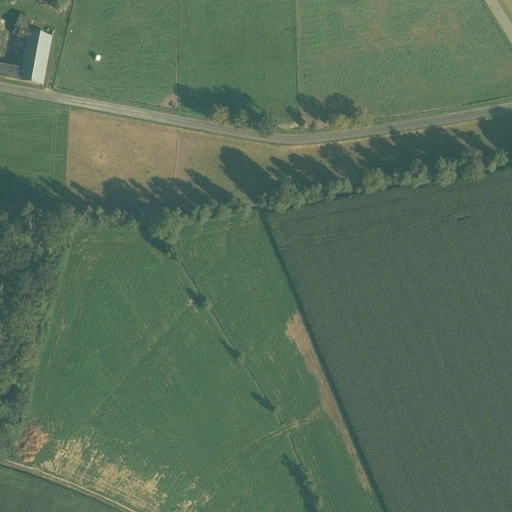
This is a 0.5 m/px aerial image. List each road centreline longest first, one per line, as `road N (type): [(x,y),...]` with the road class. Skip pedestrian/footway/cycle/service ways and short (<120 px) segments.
road 1 (residential): [(511,107),(291,141),(0,88)]
road 2 (track): [(0,461),(128,511)]
road 3 (unknown): [(19,5),(63,27),(45,96)]
